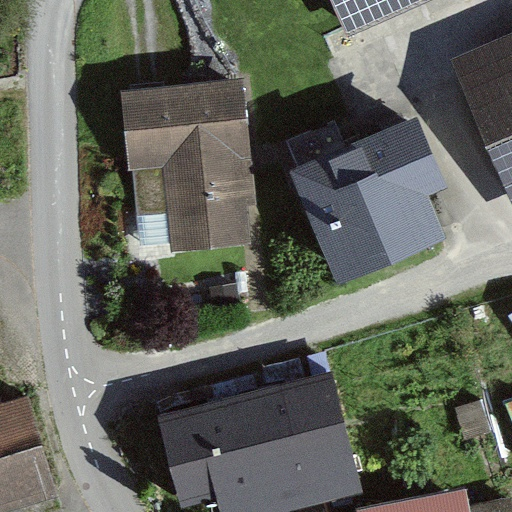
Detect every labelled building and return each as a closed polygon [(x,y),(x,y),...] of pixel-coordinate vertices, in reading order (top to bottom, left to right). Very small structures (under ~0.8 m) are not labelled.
[(344,0),(365,45),(462,0),(344,0)] [(511,41),(471,59),(511,156),(511,41)] [(256,82),(135,91),(142,173),(174,171),(180,254),(268,247),(256,82)] [(446,115),(317,168),(366,287),(474,243),(455,197),(477,188),(446,115)] [(355,370),(181,414),(205,508),(239,499),(242,511),(331,511),(387,498),(355,370)] [(0,511),(43,511),(76,503),(48,403),(0,416),(0,511)] [(488,511),(485,492),(379,511),(488,511)]
